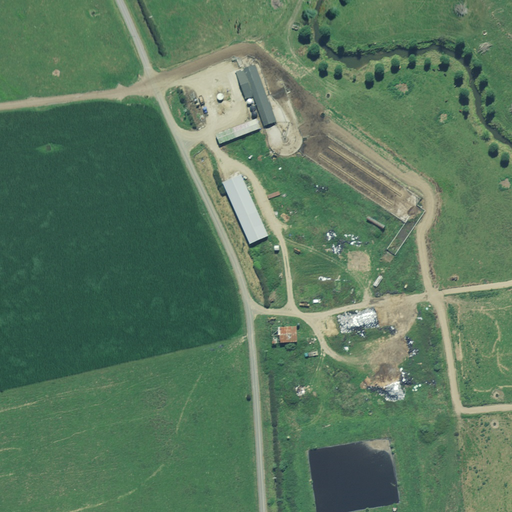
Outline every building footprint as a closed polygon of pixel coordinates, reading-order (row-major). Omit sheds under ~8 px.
[(278,122),(257,65),(237,73),(247,99),(255,97),(265,126),(278,122)] [(225,112),(220,95),(209,98),(214,115),(225,112)] [(262,129),(258,120),(217,136),(221,145),(262,129)] [(258,247),(277,239),(250,177),(231,185),(258,247)] [(299,343),(299,327),(273,328),(274,344),(299,343)]
